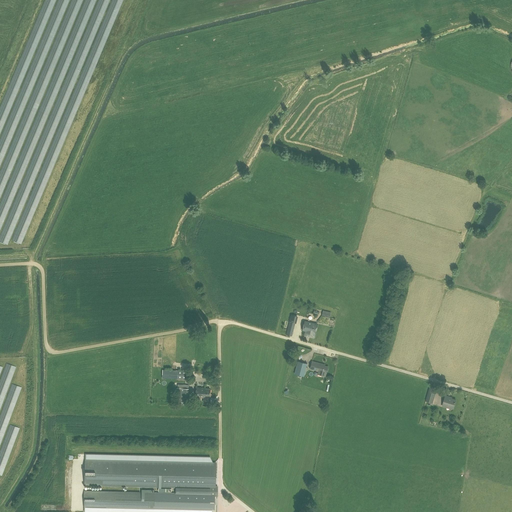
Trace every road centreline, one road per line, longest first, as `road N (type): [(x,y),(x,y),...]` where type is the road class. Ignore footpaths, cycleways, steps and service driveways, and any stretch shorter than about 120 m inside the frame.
road 1 (unclassified): [(511,402),(220,321)]
road 2 (unclassified): [(0,264),(40,267),(44,335),(53,353),(220,321)]
road 3 (unclassified): [(220,321),(219,481),(252,511)]
road 4 (unknown): [(74,468),(77,499),(86,508),(216,511),(219,481)]
